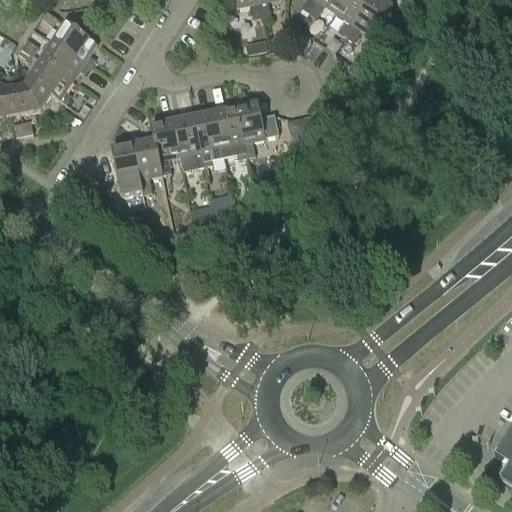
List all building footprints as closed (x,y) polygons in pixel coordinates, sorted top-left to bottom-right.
[(64,3),(59,0),(50,0),(47,5),(58,12),(64,3)] [(234,0),(236,10),(237,13),(250,10),(253,25),(262,23),(257,0),(234,0)] [(280,0),(257,0),(262,23),(271,21),(268,6),(281,4),(280,0)] [(321,0),(308,0),(310,1),(302,13),(309,18),(321,0)] [(347,0),(321,0),(309,18),(317,23),(325,11),(336,18),(347,0)] [(346,42),(373,0),(347,0),(336,18),(346,25),(338,37),(346,42)] [(394,11),(376,0),(373,0),(346,42),(353,47),(361,35),(373,42),(394,11)] [(47,16),(41,25),(53,32),(58,24),(47,16)] [(300,32),(289,24),(287,50),(288,51),(300,32)] [(89,61),(97,49),(65,28),(53,47),(91,72),(95,65),(89,61)] [(22,53),(34,60),(39,52),(27,45),(22,53)] [(302,52),(294,46),(289,54),(297,59),(302,52)] [(86,79),(91,72),(53,47),(41,65),(72,86),(80,75),(86,79)] [(265,47),(261,48),(258,53),(259,57),(267,56),(265,47)] [(22,53),(17,60),(28,68),(34,60),(22,53)] [(349,75),(355,79),(366,86),(374,74),(365,68),(357,63),(349,75)] [(65,97),(72,86),(41,65),(29,83),(52,98),(51,99),(66,109),(67,108),(71,101),(65,97)] [(40,115),(51,99),(52,98),(29,83),(24,91),(15,93),(20,119),(40,115)] [(0,123),(20,119),(15,93),(5,95),(0,91),(0,123)] [(236,113),(247,163),(255,162),(253,147),(266,144),(265,143),(279,141),(275,120),(261,123),(258,108),(236,113)] [(247,163),(236,113),(215,117),(225,162),(237,160),(238,165),(247,163)] [(215,117),(194,122),(204,172),(213,170),(212,165),(225,162),(215,117)] [(312,121),(288,126),(290,139),(315,134),(312,121)] [(194,122),(173,126),(180,161),(183,176),(204,172),(194,122)] [(24,141),(33,139),(31,126),(22,128),(24,141)] [(154,145),(162,180),(171,178),(168,164),(180,161),(173,126),(150,130),(153,145),(154,145)] [(15,143),(24,141),(22,128),(13,130),(15,143)] [(133,149),(144,199),(152,197),(149,183),(162,180),(154,145),(153,145),(133,149)] [(133,149),(111,153),(121,202),(142,197),(143,199),(144,199),(133,149)] [(211,210),(190,215),(194,234),(215,229),(211,210)] [(511,435),(511,436),(495,461),(505,468),(503,472),(507,474),(500,484),(511,492),(511,435)]
